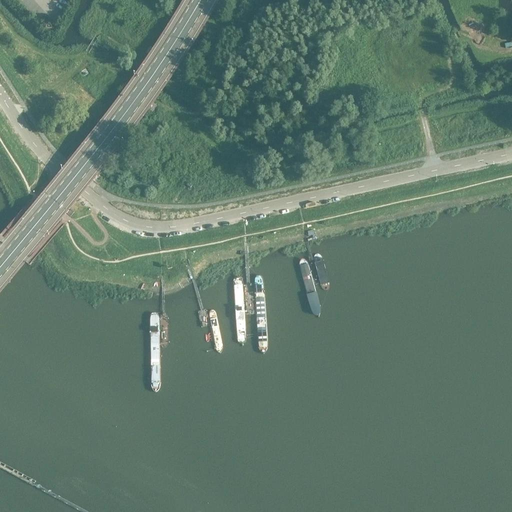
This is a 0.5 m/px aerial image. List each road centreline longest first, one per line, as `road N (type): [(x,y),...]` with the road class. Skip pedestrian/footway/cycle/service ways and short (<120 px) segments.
road 1 (unclassified): [(511,153),(199,223),(144,228),(115,218),(57,172),(0,92)]
road 2 (secondary): [(0,270),(118,125),(201,0)]
road 3 (track): [(446,49),(451,85),(421,99),(436,171)]
